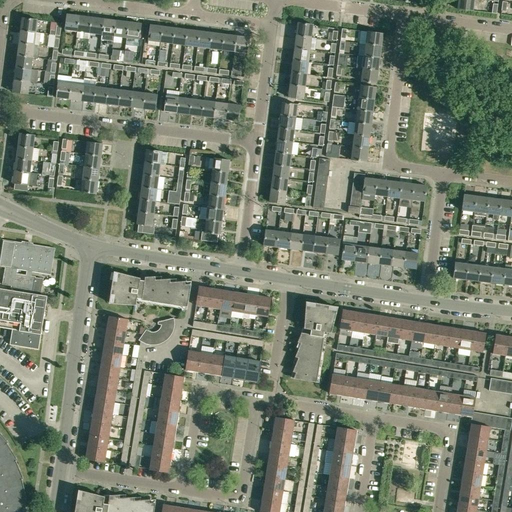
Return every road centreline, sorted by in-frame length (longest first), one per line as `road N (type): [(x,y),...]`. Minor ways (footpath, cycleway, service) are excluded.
road 1 (residential): [(184,490),(199,401),(213,393),(258,400),(243,487),(226,496)]
road 2 (residential): [(0,108),(253,142)]
road 3 (residential): [(359,511),(374,420),(450,433),(438,505)]
road 4 (residential): [(60,471),(89,246)]
road 5 (residential): [(405,16),(386,166),(442,172)]
road 6 (residential): [(424,302),(237,272)]
road 7 (residential): [(237,272),(89,246)]
road 8 (residential): [(274,0),(405,16)]
road 9 (residential): [(424,302),(442,172)]
road 10 (residential): [(237,272),(253,142)]
road 11 (residential): [(184,490),(60,471)]
